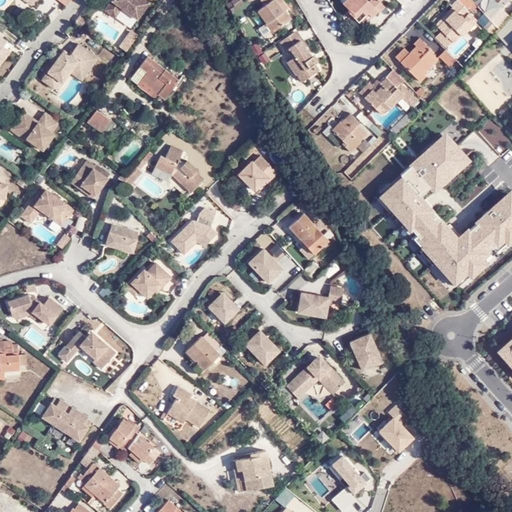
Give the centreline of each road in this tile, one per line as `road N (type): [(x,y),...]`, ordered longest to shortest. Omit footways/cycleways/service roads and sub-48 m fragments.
road 1 (residential): [(0,284),(58,272),(153,340),(287,197)]
road 2 (residential): [(511,404),(452,335),(511,283)]
road 3 (residential): [(0,98),(80,0)]
